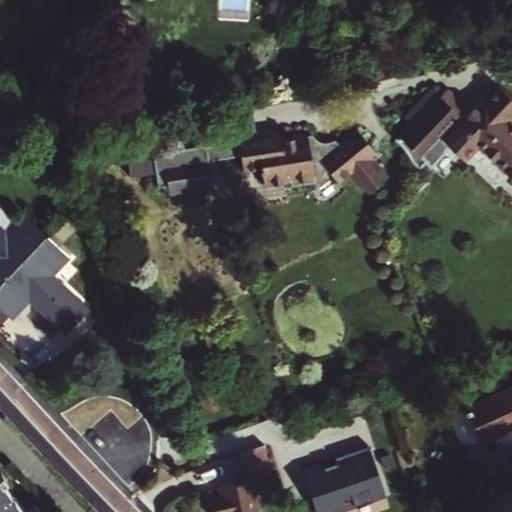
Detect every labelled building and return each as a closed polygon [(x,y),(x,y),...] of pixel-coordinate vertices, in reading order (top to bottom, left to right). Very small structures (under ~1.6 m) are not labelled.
[(511,175),(511,122),(511,121),(511,120),(511,99),(501,89),(489,100),(486,98),(470,115),(447,93),(440,100),(433,93),(409,119),(416,126),(401,142),(420,167),(426,160),(433,167),(451,148),(465,161),(480,145),(511,175)] [(253,105),(224,113),(229,149),(240,146),(239,138),(257,135),(257,131),(253,105)] [(380,156),(357,127),(338,142),(334,137),(327,145),(314,146),(311,145),(309,141),(308,137),(308,134),(282,137),(281,129),(257,131),(257,135),(239,138),(240,146),(242,165),(260,163),(260,168),(263,183),(289,179),(291,184),(315,181),(319,186),(333,175),(337,179),(354,166),(358,170),(358,177),(370,192),(389,177),(375,160),(380,156)] [(322,140),(313,133),(308,134),(308,137),(309,141),(311,145),(314,146),(327,145),(334,137),(329,140),(322,140)] [(0,281),(42,238),(21,219),(1,239),(0,237),(0,281)] [(42,238),(0,281),(0,313),(5,319),(24,300),(61,335),(80,315),(44,279),(63,257),(42,238)] [(511,383),(457,409),(472,441),(511,422),(511,383)] [(260,442),(234,452),(238,468),(264,462),(260,442)] [(325,465),(303,472),(316,511),(325,511),(347,505),(348,507),(375,498),(374,496),(385,492),(369,445),(335,457),(337,462),(326,466),(325,465)] [(264,462),(238,468),(240,480),(248,479),(248,480),(267,476),(264,462)] [(240,480),(214,486),(216,495),(209,496),(212,511),(254,511),(248,480),(248,479),(240,480)] [(0,511),(10,511),(0,496),(0,511)]
